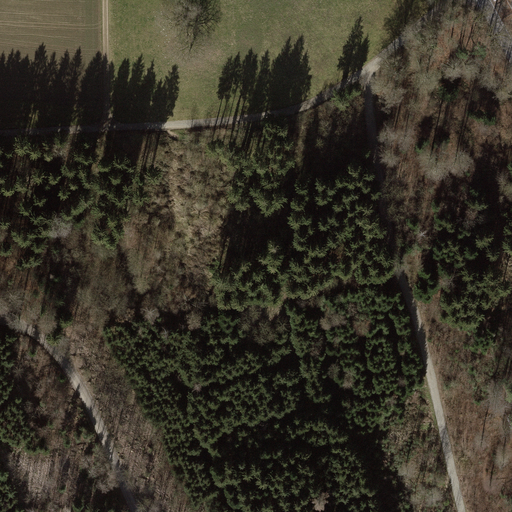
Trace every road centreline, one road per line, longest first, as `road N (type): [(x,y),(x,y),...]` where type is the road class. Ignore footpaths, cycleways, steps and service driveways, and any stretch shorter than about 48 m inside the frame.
road 1 (track): [(366,70),(386,223),(427,357),(461,511)]
road 2 (track): [(108,127),(295,109),(366,70),(450,0)]
road 3 (track): [(0,320),(36,334),(60,357),(136,511)]
road 4 (track): [(108,127),(106,0)]
